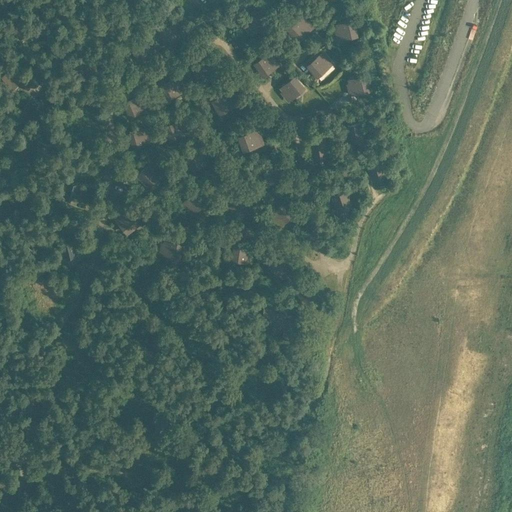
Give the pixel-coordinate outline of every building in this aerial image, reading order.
[(259,24),(264,19),(260,13),(258,15),(255,11),(242,22),(251,33),(260,25),(259,24)] [(314,26),(305,17),(304,18),(301,15),(286,29),(297,41),(314,26)] [(20,39),(32,27),(21,16),(10,28),(20,39)] [(336,27),(334,28),(336,40),(358,36),(355,20),(335,23),(336,27)] [(168,24),(157,31),(166,45),(176,38),(168,24)] [(141,42),(130,48),(139,63),(150,57),(141,42)] [(280,63),(272,53),(271,54),(268,51),(252,64),(263,77),(280,63)] [(333,62),(325,53),(323,54),(321,51),(305,65),(312,72),(315,76),(316,77),(333,62)] [(97,69),(94,53),(74,57),(77,73),(97,69)] [(211,60),(203,64),(192,68),(198,83),(209,79),(217,75),(213,64),(211,60)] [(12,89),(24,77),(14,66),(2,78),(12,89)] [(347,83),(345,84),(348,96),(370,90),(366,74),(346,79),(347,83)] [(169,78),(158,84),(166,99),(177,93),(184,89),(176,75),(169,78)] [(280,92),(279,93),(286,103),(304,88),(293,76),(277,89),(280,92)] [(221,95),(211,100),(219,115),(229,109),(221,95)] [(122,102),(129,116),(139,111),(132,97),(122,102)] [(175,122),(164,126),(169,140),(180,136),(175,122)] [(362,122),(346,125),(349,142),(365,139),(362,122)] [(260,144),(254,128),(237,134),(243,150),(260,144)] [(139,130),(127,133),(131,149),(143,146),(139,130)] [(325,140),(309,143),(313,160),(328,156),(325,140)] [(23,144),(21,157),(29,158),(28,160),(41,162),(44,145),(31,143),(31,145),(23,144)] [(195,152),(185,158),(193,171),(203,165),(195,152)] [(276,159),(261,168),(269,182),(285,173),(276,159)] [(382,159),(367,164),(371,180),(387,176),(382,159)] [(147,167),(138,175),(148,187),(157,179),(147,167)] [(68,179),(62,196),(74,199),(75,197),(82,199),(86,187),(78,185),(79,183),(68,179)] [(347,191),(332,196),(337,213),(353,208),(347,191)] [(191,193),(181,203),(193,215),(203,205),(191,193)] [(237,197),(228,205),(241,217),(249,209),(237,197)] [(279,205),(268,215),(279,228),(291,218),(279,205)] [(115,219),(127,233),(139,223),(128,209),(115,219)] [(179,258),(183,243),(162,237),(158,253),(179,258)] [(61,241),(65,258),(76,255),(76,252),(81,250),(79,240),(73,242),(72,239),(61,241)] [(243,259),(244,244),(228,243),(226,257),(243,259)] [(293,264),(277,252),(267,265),(282,277),(293,264)] [(320,296),(310,283),(297,293),(307,306),(320,296)] [(273,329),(274,310),(263,309),(262,323),(273,324),(272,329),(273,329)] [(275,310),(274,310),(273,329),(283,330),(283,335),(285,316),(274,315),(275,310)] [(285,316),(283,335),(294,336),(296,322),(285,321),(285,316)]
